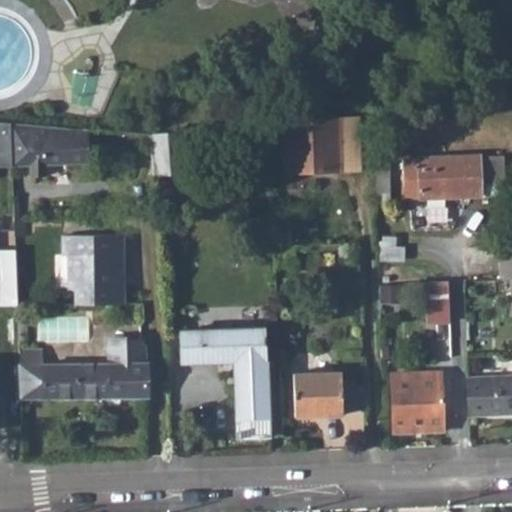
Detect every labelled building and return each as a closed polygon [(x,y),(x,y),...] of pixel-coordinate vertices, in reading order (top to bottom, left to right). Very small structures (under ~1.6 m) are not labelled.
[(283,118),(285,170),(362,168),(360,117),(283,118)] [(0,166),(14,166),(13,123),(0,122),(0,166)] [(47,176),(47,165),(47,159),(67,159),(68,165),(90,164),(89,130),(13,123),(14,166),(30,165),(30,177),(47,176)] [(151,139),(154,179),(169,178),(166,137),(151,139)] [(419,157),(420,194),(480,193),(480,156),(419,157)] [(274,243),(325,243),(325,224),(273,225),(274,243)] [(72,289),(73,306),(120,304),(117,235),(57,238),(58,257),(65,256),(66,289),(72,289)] [(511,244),(499,245),(500,279),(511,279),(511,278),(511,244)] [(0,306),(17,306),(18,250),(0,250),(0,306)] [(429,300),(429,325),(443,325),(442,300),(429,300)] [(233,361),(236,439),(269,437),(265,330),(181,331),(181,362),(233,361)] [(19,367),(20,399),(147,397),(146,363),(19,367)] [(294,374),(295,417),(342,415),(340,372),(294,374)] [(393,377),(395,432),(443,431),(440,375),(393,377)] [(511,376),(468,377),(469,416),(511,413),(511,376)]
